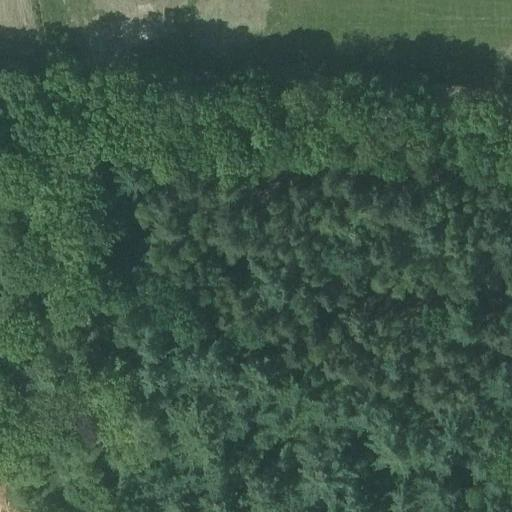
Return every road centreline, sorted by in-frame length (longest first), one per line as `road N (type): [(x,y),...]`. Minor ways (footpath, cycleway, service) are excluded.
road 1 (tertiary): [(0,91),(511,120)]
road 2 (track): [(115,511),(46,94)]
